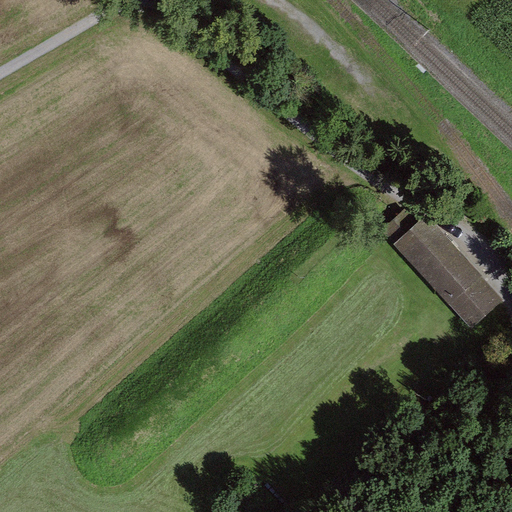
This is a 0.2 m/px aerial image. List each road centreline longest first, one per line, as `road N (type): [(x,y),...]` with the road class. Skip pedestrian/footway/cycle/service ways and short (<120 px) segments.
road 1 (track): [(157,0),(476,253),(511,296)]
road 2 (track): [(227,0),(371,111)]
road 3 (track): [(0,69),(120,0)]
